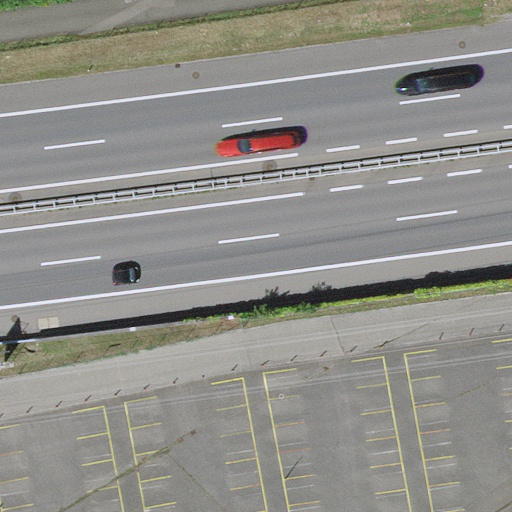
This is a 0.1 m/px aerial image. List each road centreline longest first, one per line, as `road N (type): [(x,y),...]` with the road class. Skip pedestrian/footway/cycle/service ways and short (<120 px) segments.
road 1 (motorway): [(511,87),(0,152)]
road 2 (motorway): [(0,269),(511,209)]
road 3 (track): [(0,29),(198,0)]
